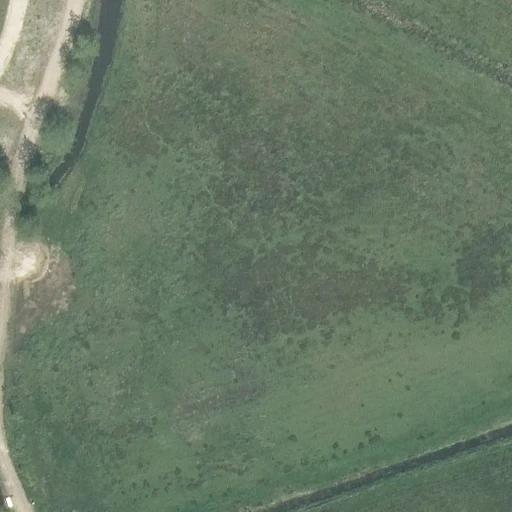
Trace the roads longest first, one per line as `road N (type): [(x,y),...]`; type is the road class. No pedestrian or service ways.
road 1 (track): [(0,310),(31,140)]
road 2 (track): [(31,140),(69,0)]
